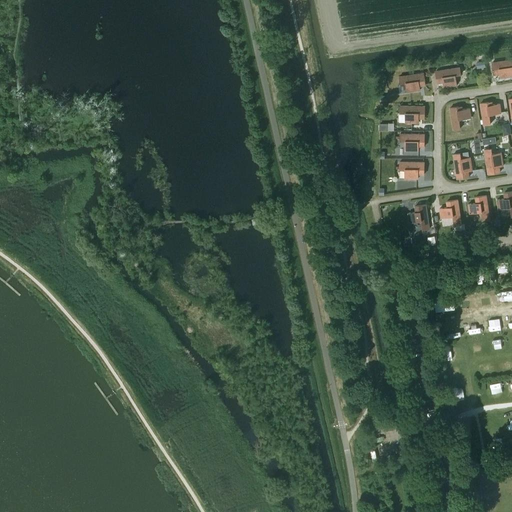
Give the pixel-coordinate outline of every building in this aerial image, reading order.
[(511,59),(492,62),(494,74),(500,73),(500,78),(511,75),(511,66),(511,59)] [(460,67),(435,71),(437,83),(443,82),(444,86),(457,84),(455,75),(461,74),(460,67)] [(424,73),(399,76),(401,88),(407,87),(408,92),(421,90),(419,80),(425,80),(424,73)] [(489,102),(480,103),(484,125),(491,124),(489,114),(501,113),(500,103),(489,105),(489,102)] [(425,106),(400,105),(400,113),(405,113),(405,122),(419,122),(419,118),(425,118),(425,106)] [(458,106),(450,107),(453,129),(460,128),(459,119),(471,117),(470,108),(459,109),(458,106)] [(387,122),(379,122),(379,131),(387,131),(387,122)] [(503,124),(501,126),(502,134),(509,133),(508,123),(503,124)] [(425,134),(400,134),(400,141),(405,141),(405,150),(418,150),(418,146),(424,146),(425,134)] [(491,148),(484,149),(488,174),(500,172),(499,166),(503,165),(501,152),(492,153),(491,148)] [(460,153),(453,154),(457,178),(469,176),(468,171),(472,170),(470,157),(461,158),(460,153)] [(400,162),(400,169),(405,169),(405,178),(418,178),(418,174),(424,174),(424,162),(400,162)] [(511,215),(511,191),(504,192),(505,198),(497,199),(498,209),(510,207),(511,216),(511,215)] [(490,219),(486,195),(475,197),(476,202),(468,204),(470,213),(474,212),(475,221),(490,219)] [(458,199),(447,201),(448,207),(440,208),(441,216),(453,215),(454,225),(461,224),(458,199)] [(416,212),(408,213),(409,222),(421,220),(423,229),(430,228),(426,204),(415,206),(416,212)] [(466,229),(464,229),(465,237),(474,236),(473,228),(466,229)] [(462,230),(455,231),(457,239),(463,238),(463,237),(462,230)]
